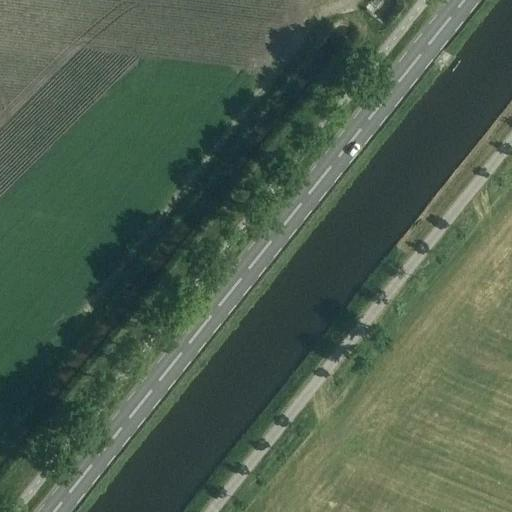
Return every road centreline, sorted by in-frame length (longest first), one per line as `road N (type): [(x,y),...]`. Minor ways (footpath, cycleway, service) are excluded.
road 1 (primary): [(57,511),(467,0)]
road 2 (unclassified): [(210,511),(511,139)]
